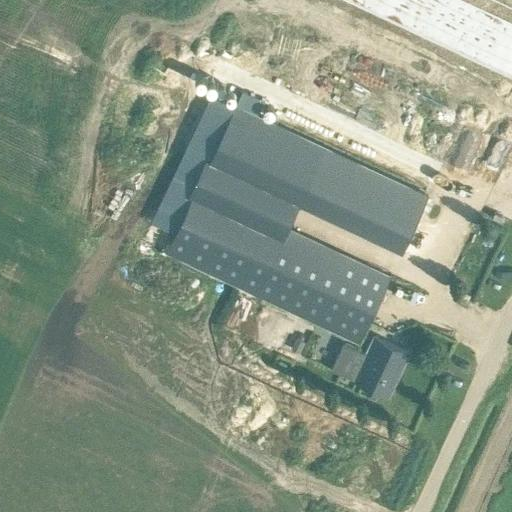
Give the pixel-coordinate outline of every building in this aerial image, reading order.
[(296,2),(271,56),(453,142),(479,87),(296,2)] [(241,88),(235,101),(258,111),(264,99),(241,88)] [(236,105),(167,251),(359,341),(390,275),(288,226),(300,201),(402,249),(428,195),(326,147),(236,105)] [(470,132),(482,136),(477,151),(511,163),(511,162),(511,133),(475,120),(470,132)] [(375,334),(366,353),(344,342),(332,367),(388,394),(396,377),(394,377),(399,368),(400,369),(408,350),(375,334)]
